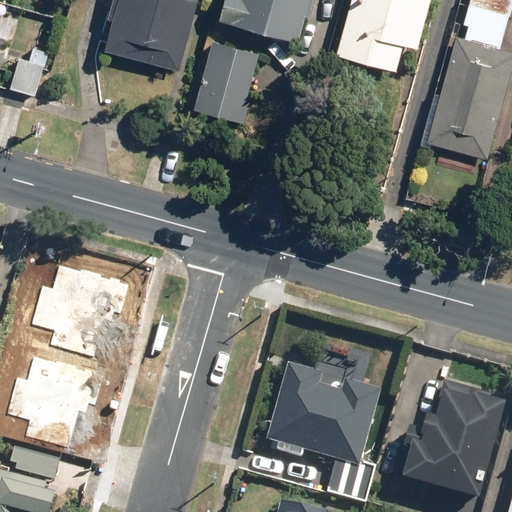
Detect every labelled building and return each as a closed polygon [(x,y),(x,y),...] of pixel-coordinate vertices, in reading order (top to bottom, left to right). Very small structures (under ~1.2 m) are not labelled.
[(198,0),(118,0),(105,47),(179,68),(198,0)] [(227,0),(222,19),(302,41),(313,0),(227,0)] [(429,0),(353,0),(339,51),(410,70),(429,0)] [(511,4),(511,0),(471,0),(465,24),(470,25),(466,38),(501,47),(511,4)] [(466,38),(454,35),(426,144),(488,159),(511,64),(511,49),(501,47),(466,38)] [(261,53),(214,40),(195,109),(243,120),(261,53)] [(26,56),(15,54),(8,90),(40,95),(49,45),(28,42),(26,56)] [(84,371),(80,370),(88,333),(79,331),(83,317),(27,304),(21,332),(9,329),(0,364),(0,378),(4,379),(0,394),(0,420),(64,436),(68,420),(72,421),(84,371)] [(265,437),(278,441),(276,450),(303,458),(306,450),(363,467),(386,389),(345,377),(342,389),(321,382),(324,371),(288,360),(265,437)] [(424,427),(413,424),(400,478),(483,499),(509,398),(444,381),(436,416),(427,414),(424,427)] [(0,511),(48,511),(62,460),(19,451),(16,475),(0,471),(0,511)] [(372,473),(335,463),(327,495),(365,504),(372,473)] [(335,511),(279,498),(275,511),(335,511)]
